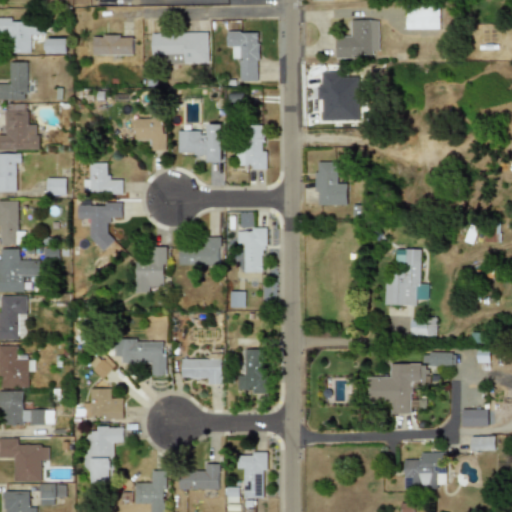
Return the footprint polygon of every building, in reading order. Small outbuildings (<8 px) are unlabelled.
[(30,52),(30,35),(44,36),(44,18),(0,17),(0,35),(7,35),(7,51),(30,52)] [(334,56),(378,56),(377,19),(349,19),(350,36),(334,36),(334,56)] [(209,64),(209,32),(151,32),(151,64),(209,64)] [(238,58),(238,81),(257,81),(257,32),(225,32),(225,46),(231,46),(231,58),(238,58)] [(133,55),(133,35),(92,35),(92,55),(133,55)] [(67,52),(67,38),(46,38),(46,52),(67,52)] [(25,63),(7,63),(7,83),(0,83),(0,99),(26,99),(26,89),(34,89),(34,78),(25,78),(25,63)] [(321,120),(357,121),(358,73),(320,72),(320,85),(316,85),(316,99),(321,99),(321,120)] [(0,149),(37,149),(37,124),(27,124),(27,104),(4,103),(4,135),(0,135),(0,149)] [(166,118),(135,118),(135,140),(154,140),(154,150),(166,150),(166,118)] [(222,161),(222,124),(203,124),(203,133),(177,132),(177,152),(201,152),(201,161),(222,161)] [(245,125),(246,148),(236,148),(236,169),(265,168),(265,125),(245,125)] [(0,153),(0,191),(16,192),(17,154),(0,153)] [(316,205),(346,204),(346,183),(337,183),(336,161),(315,162),(316,205)] [(111,163),(93,163),(93,174),(83,174),(83,194),(123,194),(123,180),(111,180),(111,163)] [(66,178),(46,178),(46,194),(66,194),(66,178)] [(0,244),(20,244),(20,200),(0,200),(0,244)] [(78,227),(109,228),(110,219),(122,220),(123,203),(78,202),(78,227)] [(266,227),(237,227),(237,248),(246,248),(246,272),(266,272),(266,227)] [(220,236),(200,236),(200,246),(178,246),(178,265),(220,265),(220,236)] [(166,247),(154,247),(154,257),(135,256),(134,292),(156,292),(156,282),(166,282),(166,247)] [(0,292),(24,292),(24,249),(0,249),(0,292)] [(415,305),(415,299),(427,300),(427,285),(419,284),(420,249),(394,249),(394,272),(386,272),(385,304),(415,305)] [(245,308),(245,291),(229,291),(229,308),(245,308)] [(0,340),(27,340),(27,295),(0,295),(0,340)] [(435,336),(435,318),(409,318),(409,335),(435,336)] [(167,375),(166,339),(114,339),(114,357),(125,357),(125,364),(148,363),(148,376),(167,375)] [(33,355),(19,355),(19,345),(0,345),(0,379),(1,379),(1,387),(32,387),(33,355)] [(428,365),(454,365),(454,352),(428,352),(428,365)] [(263,354),(241,354),(241,392),(263,392),(263,354)] [(88,366),(103,378),(114,364),(106,357),(102,362),(95,356),(88,366)] [(222,358),(181,358),(181,383),(222,383),(222,358)] [(410,413),(409,392),(424,392),(424,363),(390,364),(390,377),(367,377),(367,403),(390,403),(390,413),(410,413)] [(123,419),(123,398),(113,398),(113,388),(93,388),(93,399),(82,399),(82,419),(123,419)] [(0,414),(3,414),(3,426),(54,425),(54,410),(24,410),(24,391),(0,391),(0,414)] [(461,426),(481,426),(482,410),(461,409),(461,426)] [(85,436),(85,482),(113,482),(113,446),(123,446),(124,426),(94,426),(94,436),(85,436)] [(470,450),(494,450),(494,436),(470,436),(470,450)] [(0,459),(13,459),(13,482),(39,481),(39,461),(48,461),(48,447),(19,448),(19,438),(0,438),(0,459)] [(267,498),(267,452),(241,451),(240,497),(267,498)] [(404,461),(403,489),(446,489),(446,452),(415,452),(415,461),(404,461)] [(220,463),(200,463),(200,472),(179,472),(179,490),(220,490),(220,463)] [(167,511),(167,470),(150,470),(150,481),(140,481),(140,503),(148,503),(148,511),(167,511)] [(38,484),(38,505),(64,504),(64,483),(38,484)] [(227,487),(227,503),(242,503),(241,483),(235,483),(235,487),(227,487)] [(3,491),(3,511),(35,511),(35,507),(28,507),(27,491),(3,491)]
